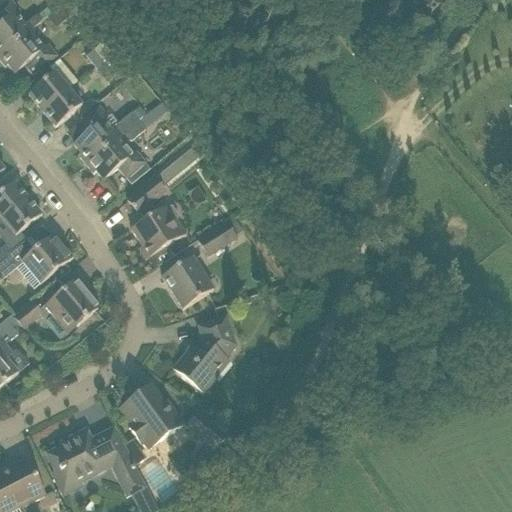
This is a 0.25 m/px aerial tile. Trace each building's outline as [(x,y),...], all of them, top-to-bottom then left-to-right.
[(0,57),(33,30),(41,23),(35,17),(23,27),(15,16),(19,13),(10,2),(0,9),(0,57)] [(56,29),(68,18),(58,8),(46,19),(56,29)] [(38,37),(33,30),(0,57),(0,63),(5,69),(7,67),(14,76),(23,68),(32,79),(56,58),(47,47),(43,51),(34,40),(38,37)] [(84,58),(94,70),(102,64),(92,52),(84,58)] [(102,64),(94,70),(102,80),(110,74),(102,64)] [(28,97),(41,113),(68,91),(54,75),(28,97)] [(68,91),(41,113),(55,130),(74,114),(79,120),(95,107),(90,101),(81,108),(68,91)] [(73,146),(88,165),(137,124),(130,115),(116,127),(116,130),(112,134),(103,123),(107,120),(98,109),(79,124),(87,134),(73,146)] [(137,124),(88,165),(102,183),(116,171),(125,182),(130,187),(149,172),(144,166),(145,165),(135,154),(131,157),(122,147),(126,144),(130,144),(144,132),(137,124)] [(160,179),(166,185),(185,167),(180,161),(160,179)] [(154,180),(126,203),(138,217),(165,194),(154,180)] [(0,195),(0,222),(0,223),(28,201),(14,184),(0,195)] [(0,250),(0,261),(25,242),(19,235),(41,217),(28,201),(0,223),(14,240),(0,250)] [(176,222),(178,219),(171,208),(166,209),(130,231),(149,260),(185,237),(176,222)] [(196,244),(207,260),(236,241),(226,225),(196,244)] [(23,279),(33,292),(39,287),(40,287),(52,277),(57,283),(70,273),(65,266),(72,260),(53,237),(20,264),(29,274),(23,279)] [(161,280),(182,312),(213,292),(192,260),(161,280)] [(44,309),(51,317),(56,314),(71,332),(98,310),(76,283),(44,309)] [(31,305),(12,320),(23,332),(41,317),(31,305)] [(23,332),(12,320),(11,318),(0,326),(0,390),(17,376),(0,354),(7,349),(5,347),(23,332)] [(172,372),(187,384),(203,397),(229,365),(225,362),(236,349),(225,318),(197,329),(202,342),(188,359),(184,356),(172,372)] [(128,430),(140,446),(141,447),(142,447),(147,454),(184,427),(166,403),(163,405),(151,389),(119,412),(131,428),(128,430)] [(184,431),(214,455),(228,438),(197,414),(184,431)] [(134,468),(124,448),(123,449),(113,430),(90,442),(85,432),(66,442),(68,446),(46,457),(55,475),(52,476),(63,499),(83,490),(81,486),(110,472),(125,501),(145,491),(133,468),(134,468)] [(132,442),(124,448),(134,468),(142,462),(143,458),(132,442)] [(25,461),(0,474),(0,511),(19,511),(45,499),(25,461)]
